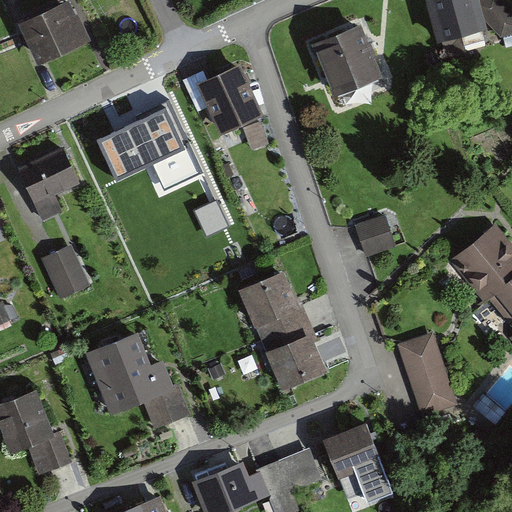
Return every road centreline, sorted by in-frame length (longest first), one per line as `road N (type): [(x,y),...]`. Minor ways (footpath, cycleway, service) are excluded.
road 1 (residential): [(57,511),(356,397),(364,370),(251,21)]
road 2 (residential): [(0,138),(251,21)]
